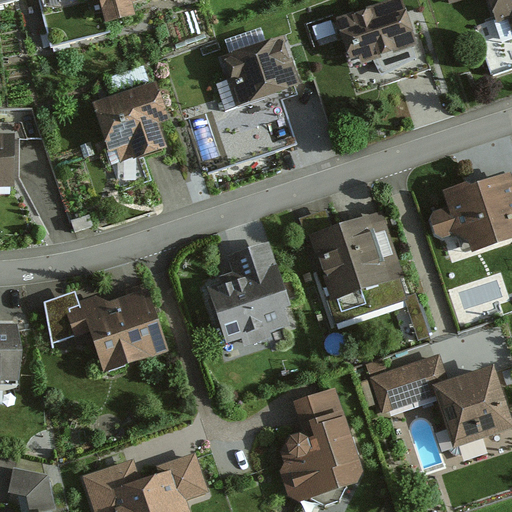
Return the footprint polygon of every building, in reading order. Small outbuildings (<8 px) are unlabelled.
[(101,0),(107,24),(132,18),(128,4),(144,0),(101,0)] [(511,0),(490,0),(499,22),(510,18),(511,23),(511,0)] [(400,5),(340,24),(351,59),(361,56),(364,64),(414,48),(400,5)] [(279,45),(228,62),(242,105),(293,88),(279,45)] [(154,89),(98,108),(111,149),(120,146),(125,162),(162,150),(152,121),(163,117),(154,89)] [(10,141),(0,141),(0,185),(10,185),(10,141)] [(511,192),(507,178),(453,198),(472,251),(511,236),(511,192)] [(376,222),(316,242),(341,318),(401,298),(376,222)] [(241,287),(215,295),(230,340),(285,322),(281,309),(286,308),(268,252),(234,263),(241,287)] [(405,298),(423,337),(435,331),(417,292),(405,298)] [(84,306),(105,369),(162,350),(144,297),(103,310),(100,301),(84,306)] [(13,333),(0,333),(0,383),(13,384),(13,333)] [(382,417),(434,399),(453,453),(511,432),(511,421),(494,369),(450,384),(440,356),(369,380),(382,417)] [(367,484),(336,394),(303,406),(316,443),(287,453),(306,506),(367,484)] [(134,468),(88,483),(97,511),(182,511),(179,502),(205,494),(194,461),(158,473),(160,480),(140,486),(134,468)] [(55,504),(53,467),(13,469),(14,492),(34,491),(35,505),(55,504)]
